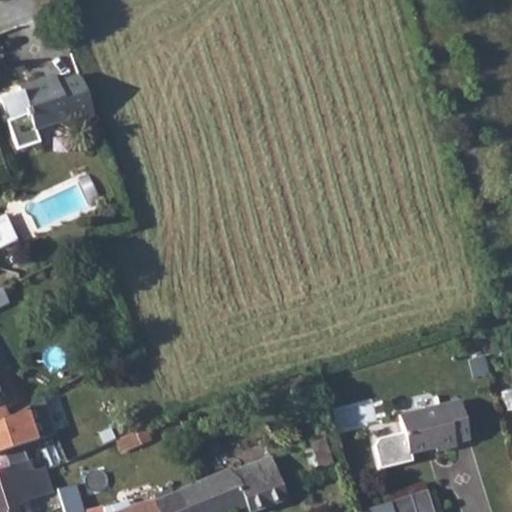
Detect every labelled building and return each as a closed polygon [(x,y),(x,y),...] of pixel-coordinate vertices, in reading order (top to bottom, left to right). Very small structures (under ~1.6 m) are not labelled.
[(97,119),(82,78),(61,86),(58,79),(23,91),(25,97),(5,103),(13,125),(11,126),(21,155),(42,148),(38,135),(72,123),(74,127),(97,119)] [(2,217),(0,218),(0,242),(3,247),(16,238),(2,217)] [(7,286),(0,289),(0,422),(9,418),(5,410),(21,401),(0,363),(0,307),(9,303),(6,297),(11,295),(7,286)] [(458,400),(397,417),(402,434),(377,440),(373,448),(379,471),(412,462),(410,455),(434,448),(435,452),(455,446),(453,443),(468,438),(458,400)] [(178,414),(161,422),(167,433),(184,425),(178,414)] [(0,458),(0,470),(26,463),(24,452),(0,458)] [(172,494),(155,501),(159,511),(231,511),(246,506),(248,511),(254,511),(287,500),(271,458),(232,474),(229,470),(172,494)] [(26,463),(0,470),(0,511),(30,511),(26,501),(52,494),(44,468),(34,471),(31,461),(26,463)] [(153,495),(155,501),(172,494),(170,489),(153,495)] [(430,511),(423,489),(358,510),(359,511),(430,511)] [(159,511),(155,501),(121,510),(118,511),(159,511)]
